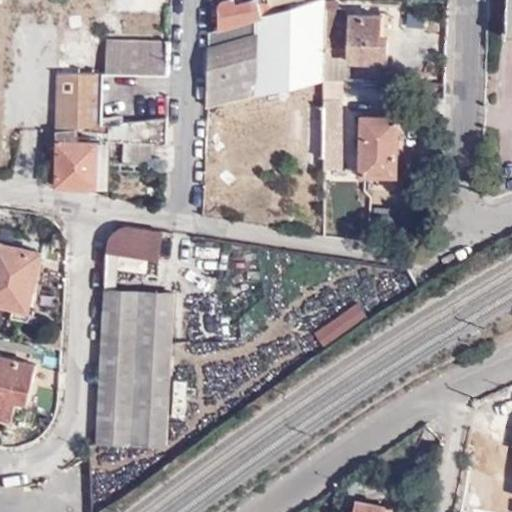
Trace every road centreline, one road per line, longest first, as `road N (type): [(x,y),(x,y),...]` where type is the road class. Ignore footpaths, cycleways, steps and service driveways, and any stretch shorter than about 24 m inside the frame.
road 1 (residential): [(0,467),(16,471),(46,454),(69,427),(80,206)]
road 2 (residential): [(178,220),(398,258),(433,255),(457,240)]
road 3 (residential): [(467,0),(457,240)]
road 4 (residential): [(185,0),(178,220)]
road 5 (unknown): [(37,197),(39,15)]
road 6 (residential): [(458,382),(435,511)]
road 7 (residential): [(348,443),(458,382)]
